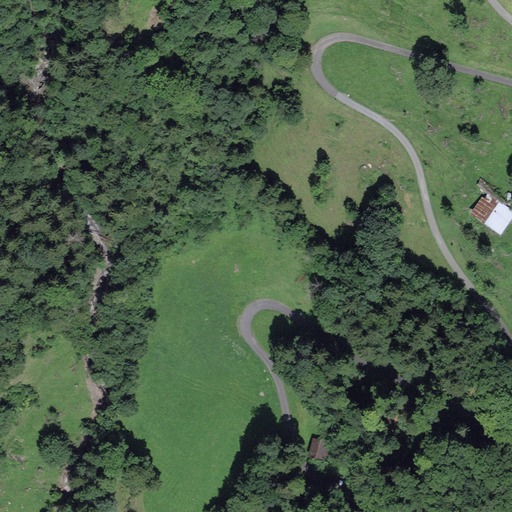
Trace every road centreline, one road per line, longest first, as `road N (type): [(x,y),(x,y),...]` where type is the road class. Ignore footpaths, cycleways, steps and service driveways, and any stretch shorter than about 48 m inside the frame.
road 1 (unclassified): [(511,82),(356,38),(331,38),(316,58),(327,87),(409,147),(437,237),(511,341)]
road 2 (unclassified): [(511,451),(375,378),(282,306),(260,304),(246,317),(248,337),(278,381),(301,485),(323,511)]
